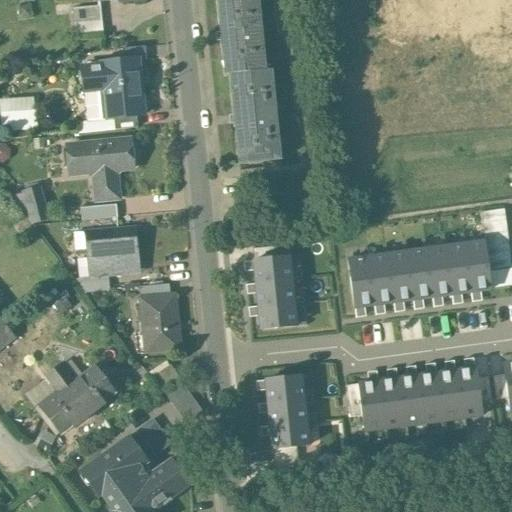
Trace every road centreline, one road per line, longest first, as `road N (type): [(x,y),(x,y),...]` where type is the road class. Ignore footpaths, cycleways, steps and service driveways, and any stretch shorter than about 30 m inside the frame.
road 1 (unclassified): [(183,0),(220,357)]
road 2 (residential): [(220,357),(338,347),(358,361),(511,339)]
road 3 (unclassified): [(220,357),(236,511)]
